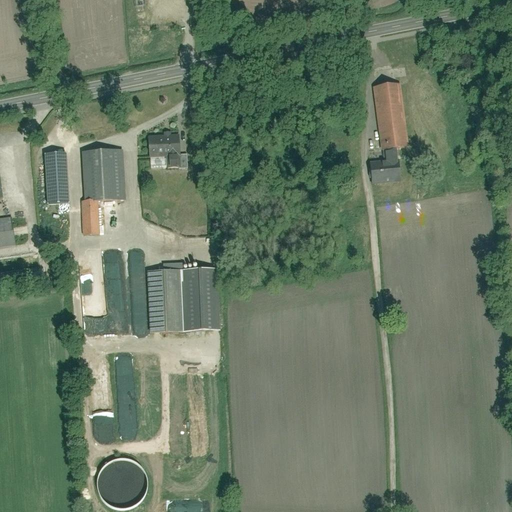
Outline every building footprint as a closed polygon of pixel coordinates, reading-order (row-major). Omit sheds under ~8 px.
[(415,83),(420,125),(421,130),(435,128),(430,82),(415,83)] [(400,85),(405,126),(420,125),(415,83),(400,85)] [(400,85),(374,88),(381,149),(407,146),(405,126),(400,85)] [(177,137),(147,139),(148,160),(178,159),(177,137)] [(0,198),(12,197),(4,146),(0,146),(0,198)] [(394,151),(383,153),(385,162),(395,161),(394,151)] [(125,203),(123,153),(82,156),(85,205),(125,203)] [(187,170),(186,156),(178,156),(179,170),(187,170)] [(68,209),(65,157),(43,158),(45,210),(68,209)] [(385,162),(369,164),(371,184),(400,180),(397,161),(395,161),(385,162)] [(98,237),(98,206),(80,206),(80,238),(98,237)] [(11,221),(0,221),(0,248),(14,247),(11,221)] [(210,272),(146,275),(149,338),(213,335),(210,272)] [(92,468),(100,511),(101,511),(128,507),(127,503),(145,500),(137,459),(92,468)]
